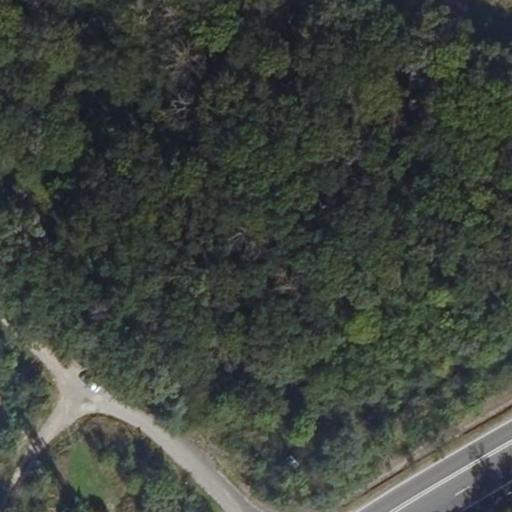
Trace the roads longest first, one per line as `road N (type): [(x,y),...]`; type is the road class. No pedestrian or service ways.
road 1 (track): [(56,511),(57,430),(27,460),(3,511)]
road 2 (unclassified): [(235,511),(139,422),(95,406)]
road 3 (track): [(57,430),(95,406),(0,317)]
road 4 (primary): [(408,511),(511,449)]
